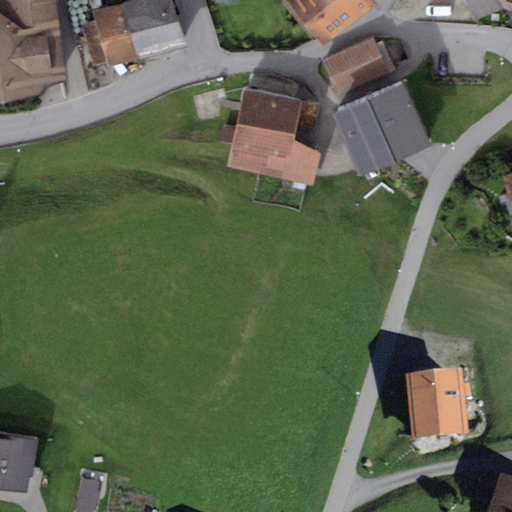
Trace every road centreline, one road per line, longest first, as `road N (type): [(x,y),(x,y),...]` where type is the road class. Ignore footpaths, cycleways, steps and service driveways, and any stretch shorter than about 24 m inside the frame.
road 1 (residential): [(336,511),(437,189),(469,138),(511,106)]
road 2 (residential): [(199,64),(58,118),(0,128)]
road 3 (residential): [(371,24),(291,64),(199,64)]
road 4 (residential): [(511,43),(371,24)]
